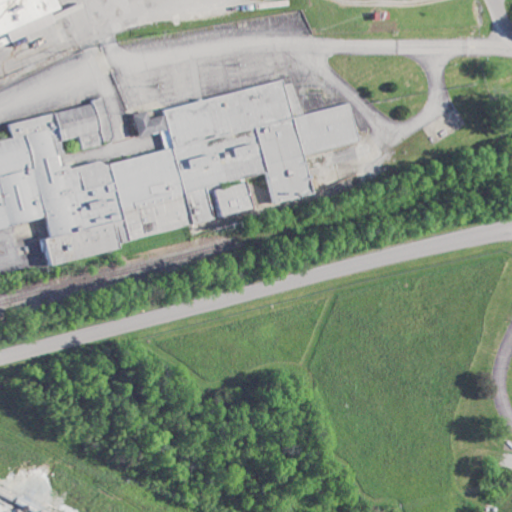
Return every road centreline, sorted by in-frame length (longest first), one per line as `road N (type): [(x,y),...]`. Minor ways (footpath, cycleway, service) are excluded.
road 1 (residential): [(0,353),(511,225),(510,36),(491,0)]
road 2 (residential): [(89,33),(215,0),(389,10),(447,0)]
